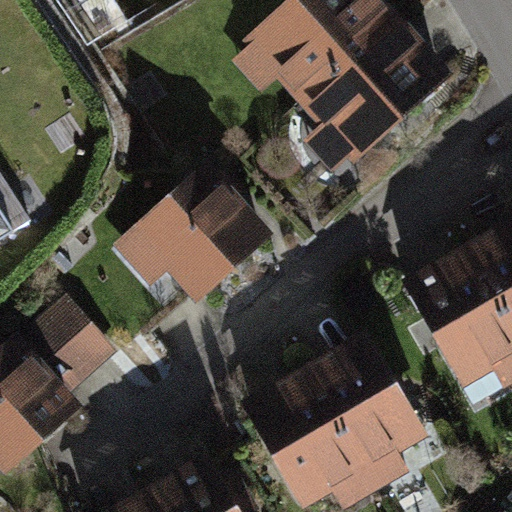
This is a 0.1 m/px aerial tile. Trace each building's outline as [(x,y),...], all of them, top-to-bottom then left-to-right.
[(459,95),(378,0),(314,0),(238,64),(346,191),(459,95)] [(208,158),(115,244),(152,284),(166,271),(196,304),(275,230),(208,158)] [(0,311),(61,276),(0,170),(0,311)] [(511,394),(511,239),(411,297),(478,414),(511,394)] [(126,362),(77,299),(0,358),(0,472),(13,489),(93,426),(74,402),(126,362)] [(382,352),(248,420),(295,511),(358,511),(442,469),(382,352)] [(233,511),(212,476),(152,511),(233,511)]
